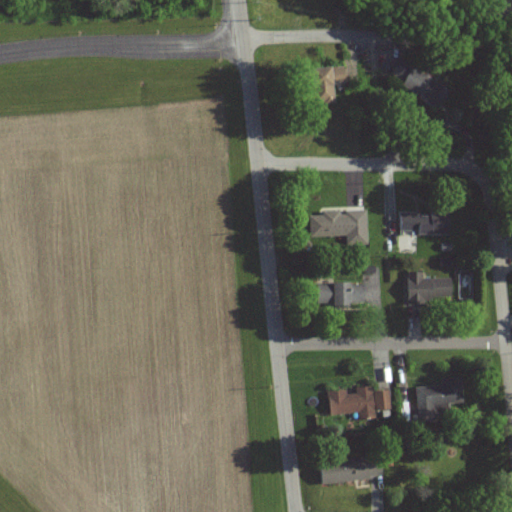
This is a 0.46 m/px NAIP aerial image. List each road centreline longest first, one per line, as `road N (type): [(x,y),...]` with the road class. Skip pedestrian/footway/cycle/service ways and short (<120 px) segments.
road 1 (residential): [(294,511),(237,0)]
road 2 (residential): [(511,413),(478,174),(450,163),(256,165)]
road 3 (residential): [(511,37),(243,38)]
road 4 (residential): [(276,344),(505,342)]
